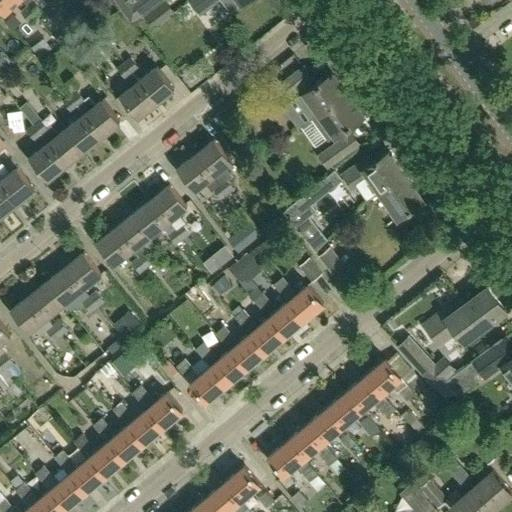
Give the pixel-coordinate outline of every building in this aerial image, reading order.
[(0,0),(0,4),(6,11),(17,0),(0,0)] [(30,0),(28,2),(38,13),(43,9),(34,0),(30,0)] [(119,0),(132,17),(156,0),(119,0)] [(167,0),(146,16),(154,26),(174,10),(167,0)] [(192,0),(201,11),(216,0),(223,0),(234,9),(245,0),(192,0)] [(30,21),(38,13),(28,2),(20,10),(30,21)] [(125,60),(133,71),(139,66),(130,55),(125,60)] [(122,79),(128,87),(120,93),(138,116),(156,101),(139,79),(133,71),(125,60),(116,66),(125,77),(122,79)] [(139,79),(156,101),(175,87),(157,64),(139,79)] [(313,118),(347,92),(331,71),(313,84),(308,78),(312,75),(304,65),(283,81),(291,92),(301,84),(306,90),(297,97),(313,118)] [(69,94),(102,135),(121,120),(103,98),(95,104),(88,95),(84,98),(76,89),(69,94)] [(358,140),(358,141),(351,132),(349,134),(344,128),(364,114),(347,92),(320,113),(313,118),(328,140),(338,134),(341,139),(330,147),(328,146),(318,154),(328,168),(361,143),(358,140)] [(78,105),(83,113),(66,127),(84,149),(102,135),(69,94),(62,99),(71,110),(78,105)] [(84,149),(66,127),(58,133),(51,125),(48,127),(27,101),(20,107),(33,124),(42,134),(47,142),(48,141),(66,164),(84,149)] [(42,134),(33,124),(26,129),(35,140),(42,134)] [(215,138),(197,152),(228,193),(234,187),(228,179),(233,175),(225,165),(232,160),(215,138)] [(47,178),(66,164),(48,141),(47,142),(30,156),(47,178)] [(372,154),(343,173),(353,187),(357,184),(367,198),(380,189),(404,173),(388,150),(375,159),(372,154)] [(228,193),(197,152),(178,167),(195,189),(204,181),(211,190),(213,189),(221,198),(228,193)] [(0,180),(17,202),(36,188),(18,165),(8,173),(2,164),(0,165),(0,180)] [(335,169),(283,211),(296,227),(316,210),(312,204),(343,179),(335,169)] [(404,173),(380,189),(398,215),(422,199),(404,173)] [(0,215),(17,202),(0,180),(0,215)] [(170,183),(152,197),(184,238),(185,237),(187,240),(186,241),(194,250),(202,243),(195,233),(192,235),(183,222),(184,220),(178,212),(188,205),(170,183)] [(152,197),(134,211),(151,234),(169,220),(173,227),(167,232),(176,243),(184,238),(152,197)] [(134,211),(116,226),(133,248),(132,248),(138,256),(139,255),(145,250),(146,251),(148,249),(141,241),(151,234),(134,211)] [(250,220),(228,238),(238,250),(239,251),(261,233),(260,232),(250,220)] [(133,248),(116,226),(97,240),(115,263),(133,248)] [(330,245),(318,255),(341,284),(353,274),(330,245)] [(66,265),(84,287),(102,272),(85,250),(66,265)] [(145,250),(139,255),(148,266),(154,261),(146,251),(145,250)] [(247,251),(229,267),(239,279),(258,264),(247,251)] [(212,254),(204,261),(211,270),(212,272),(221,265),(219,263),(212,254)] [(141,272),(148,266),(139,255),(138,256),(131,261),(141,272)] [(309,256),(299,265),(311,281),(322,272),(309,256)] [(66,301),(84,287),(66,265),(48,279),(66,301)] [(282,293),(287,299),(304,318),(323,301),(307,282),(296,291),(291,285),(283,275),(273,283),(282,293)] [(47,316),(56,309),(66,301),(48,279),(30,294),(47,316)] [(463,338),(477,328),(505,309),(489,285),(465,302),(463,299),(440,315),(438,313),(425,322),(440,343),(458,331),(463,338)] [(98,306),(105,301),(95,288),(88,294),(98,306)] [(271,302),(263,292),(254,299),(263,309),(271,302)] [(29,330),(47,316),(30,294),(11,308),(29,330)] [(81,300),(91,311),(98,306),(88,294),(81,300)] [(284,334),(304,318),(287,299),(268,315),(284,334)] [(265,350),(284,334),(268,315),(257,324),(244,308),(243,308),(237,301),(229,307),(236,315),(235,315),(248,332),(249,331),(265,350)] [(62,334),(69,329),(60,317),(53,323),(62,334)] [(7,350),(1,342),(11,334),(0,319),(0,357),(14,376),(21,371),(6,351),(7,350)] [(55,340),(62,334),(53,323),(46,329),(55,340)] [(229,347),(246,367),(265,350),(249,331),(248,332),(238,340),(232,334),(223,342),(229,347)] [(425,377),(427,375),(437,367),(438,366),(409,333),(396,345),(425,377)] [(511,340),(507,334),(445,381),(456,395),(478,379),(475,375),(481,370),(482,371),(498,359),(511,377),(511,340)] [(195,348),(210,364),(210,363),(226,383),(246,367),(229,347),(218,357),(204,341),(195,348)] [(127,348),(112,360),(124,374),(144,358),(133,344),(132,344),(127,348)] [(386,356),(366,373),(382,392),(392,383),(406,399),(415,392),(413,389),(422,382),(411,368),(402,375),(386,356)] [(0,374),(6,382),(14,376),(0,357),(0,374)] [(207,399),(226,383),(210,363),(210,364),(199,373),(185,357),(176,364),(190,380),(207,399)] [(382,392),(366,373),(347,389),(363,408),(372,400),(377,407),(379,405),(388,398),(382,392)] [(174,384),(167,390),(166,389),(154,399),(141,383),(133,390),(146,406),(163,425),(183,409),(179,404),(186,399),(174,384)] [(347,389),(327,405),(343,424),(363,408),(347,389)] [(130,409),(121,398),(112,406),(121,416),(130,409)] [(327,405),(308,421),(324,440),(343,424),(327,405)] [(143,442),(163,425),(146,406),(127,422),(143,442)] [(111,425),(102,415),(93,423),(102,433),(111,425)] [(368,415),(360,422),(372,436),(380,429),(368,415)] [(308,421),(288,437),(304,457),(314,448),(329,465),(338,457),(324,440),(308,421)] [(108,439),(124,458),(143,442),(127,422),(108,439)] [(349,431),(340,438),(349,448),(357,440),(349,431)] [(82,433),(74,440),(82,450),(91,443),(82,433)] [(471,444),(471,445),(487,463),(496,455),(480,436),(471,444)] [(284,473),(304,457),(288,437),(268,454),(284,473)] [(105,474),(124,458),(108,439),(88,455),(105,474)] [(63,449),(55,456),(64,466),(72,459),(63,449)] [(105,474),(88,455),(69,471),(85,491),(105,474)] [(455,457),(450,461),(467,481),(472,477),(455,457)] [(461,485),(467,492),(452,505),(457,511),(486,511),(491,508),(473,487),(467,481),(450,461),(446,465),(462,484),(461,485)] [(242,499),(262,482),(245,463),(225,479),(242,499)] [(310,463),(300,471),(309,481),(318,473),(310,463)] [(44,482),(53,474),(44,464),(35,471),(44,482)] [(494,469),(473,487),(491,508),(511,490),(494,469)] [(85,491),(69,471),(49,488),(66,507),(85,491)] [(430,478),(420,487),(437,506),(448,498),(430,478)] [(252,511),(242,499),(225,479),(206,496),(219,511),(226,511),(233,507),(236,511),(252,511)] [(25,498),(33,491),(25,481),(17,488),(25,498)] [(430,511),(436,507),(419,487),(409,496),(422,511),(430,511)] [(30,504),(36,511),(59,511),(66,507),(49,488),(39,497),(30,504)] [(36,511),(30,504),(22,510),(16,503),(13,505),(0,489),(0,511),(36,511)] [(265,490),(258,496),(266,507),(274,500),(265,490)] [(219,511),(206,496),(186,511),(219,511)]
